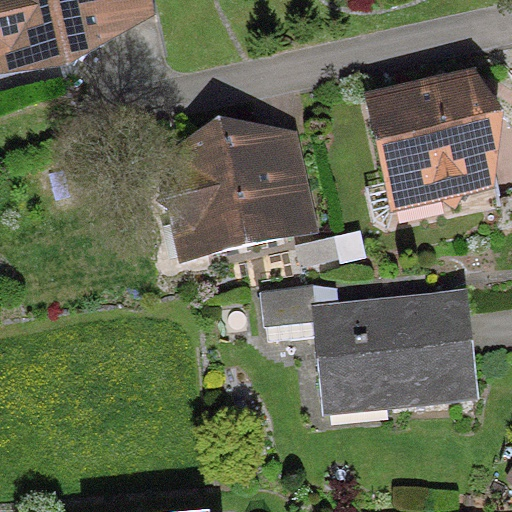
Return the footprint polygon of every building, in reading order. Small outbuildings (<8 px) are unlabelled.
[(84,51),(95,49),(90,27),(148,13),(145,0),(0,0),(0,41),(14,38),(20,65),(64,56),(76,64),(84,51)] [(463,184),(460,169),(486,163),(476,119),(484,107),(472,100),(470,88),(455,91),(442,83),(434,96),(367,111),(384,186),(420,178),(423,193),(447,208),(463,184)] [(202,257),(277,240),(255,137),(243,139),(231,132),(223,144),(179,154),(185,181),(170,184),(155,208),(179,223),(194,220),(202,257)] [(332,262),(350,257),(346,239),(309,248),(313,266),(332,262)] [(469,401),(460,314),(460,312),(380,320),(379,306),(310,313),(307,289),(256,296),(261,344),(312,339),(319,402),(383,396),(384,410),(469,401)]
